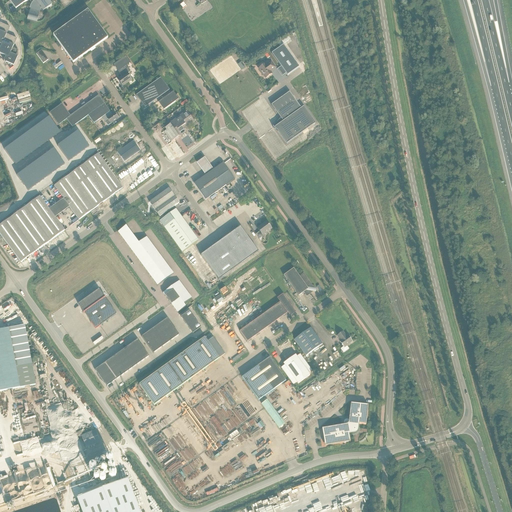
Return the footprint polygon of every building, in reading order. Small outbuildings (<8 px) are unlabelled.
[(10,0),(10,1),(16,9),(28,0),(29,0),(32,3),(30,5),(29,8),(31,9),(28,19),(37,22),(40,10),(41,8),(43,10),(52,6),(47,0),(34,0),(33,0),(10,0)] [(91,51),(95,48),(108,38),(88,10),(53,35),(73,63),(90,50),(91,51)] [(0,44),(1,45),(0,48),(0,54),(6,57),(4,61),(6,64),(10,70),(13,67),(14,66),(18,57),(18,50),(13,48),(17,39),(7,34),(10,27),(0,22),(0,44)] [(283,45),(271,54),(287,75),(299,67),(283,45)] [(36,54),(43,64),(48,60),(42,50),(36,54)] [(130,72),(126,66),(130,63),(126,56),(113,65),(118,72),(120,70),(124,76),(119,80),(123,86),(132,79),(128,74),(130,72)] [(276,68),(271,61),(266,65),(265,64),(258,69),(261,72),(260,73),(263,76),(263,75),(265,78),(272,74),(270,72),(276,68)] [(171,94),(169,91),(160,78),(136,96),(145,108),(162,95),(164,98),(158,103),(164,111),(179,100),(173,92),(171,94)] [(301,109),(289,92),(271,105),(283,122),(275,127),(274,128),(273,127),(278,132),(287,144),(315,123),(303,107),(301,109)] [(66,119),(72,127),(88,116),(94,123),(102,118),(108,126),(118,119),(115,113),(112,115),(98,96),(70,116),(62,104),(50,113),(58,125),(66,119)] [(187,127),(194,122),(186,111),(169,123),(170,124),(165,128),(166,130),(164,132),(171,142),(186,132),(183,128),(185,127),(187,127)] [(49,117),(45,121),(50,127),(54,124),(49,117)] [(41,123),(46,130),(50,127),(45,121),(41,123)] [(37,126),(42,133),(46,130),(41,123),(37,126)] [(60,132),(59,130),(54,124),(50,127),(56,136),(60,132)] [(33,129),(38,136),(42,133),(37,126),(33,129)] [(56,136),(50,127),(46,130),(52,139),(56,136)] [(29,132),(34,139),(38,136),(33,129),(29,132)] [(52,139),(46,130),(42,133),(48,142),(52,139)] [(74,134),(79,142),(84,139),(78,131),(74,134)] [(30,142),(34,139),(29,132),(25,135),(30,142)] [(48,142),(42,133),(38,136),(44,144),(48,142)] [(74,134),(70,137),(75,145),(79,142),(74,134)] [(25,135),(21,138),(25,145),(30,142),(25,135)] [(34,139),(40,147),(44,144),(38,136),(34,139)] [(71,148),(75,145),(70,137),(66,140),(71,148)] [(21,138),(17,141),(21,148),(25,145),(21,138)] [(34,139),(30,142),(36,150),(40,147),(34,139)] [(79,142),(85,150),(89,146),(84,139),(79,142)] [(63,154),(67,151),(71,148),(66,140),(58,146),(63,154)] [(17,151),(21,148),(17,141),(12,144),(17,151)] [(124,162),(140,151),(133,141),(117,152),(124,162)] [(32,153),(36,150),(30,142),(25,145),(32,153)] [(75,145),(81,152),(85,150),(79,142),(75,145)] [(13,154),(17,151),(12,144),(8,147),(13,154)] [(28,156),(32,153),(25,145),(21,148),(28,156)] [(71,148),(77,155),(81,152),(75,145),(71,148)] [(13,154),(8,147),(4,150),(9,157),(13,154)] [(17,151),(24,159),(28,156),(21,148),(17,151)] [(73,158),(77,155),(71,148),(67,151),(73,158)] [(56,161),(60,158),(54,149),(49,152),(55,160),(56,161)] [(13,154),(19,162),(24,159),(17,151),(13,154)] [(69,161),(73,158),(67,151),(63,154),(69,161)] [(45,155),(51,163),(55,160),(49,152),(45,155)] [(19,162),(13,154),(9,157),(15,165),(19,162)] [(98,154),(54,186),(79,220),(115,194),(123,188),(98,154)] [(45,155),(42,158),(47,166),(51,163),(45,155)] [(47,166),(42,158),(38,161),(43,168),(45,167),(47,166)] [(60,158),(56,161),(60,167),(65,164),(60,158)] [(51,163),(57,170),(60,167),(56,161),(55,160),(51,163)] [(38,161),(34,164),(39,171),(43,168),(38,161)] [(51,175),(57,170),(51,163),(47,166),(45,167),(51,175)] [(206,175),(194,184),(205,200),(234,180),(222,163),(206,175)] [(35,174),(39,171),(34,164),(30,167),(35,174)] [(29,179),(35,174),(30,167),(23,171),(29,179)] [(43,168),(39,171),(45,179),(51,175),(45,167),(43,168)] [(29,179),(23,171),(17,176),(23,183),(24,183),(29,179)] [(39,171),(35,174),(41,182),(45,179),(39,171)] [(28,191),(41,182),(35,174),(29,179),(24,183),(25,184),(24,185),(28,191)] [(160,217),(179,203),(169,188),(149,202),(160,217)] [(0,234),(21,263),(64,231),(39,197),(0,225),(0,234)] [(164,228),(180,216),(176,209),(159,221),(164,228)] [(259,239),(263,236),(263,235),(271,229),(266,222),(258,228),(260,231),(256,234),(259,239)] [(127,229),(125,226),(117,232),(119,235),(127,229)] [(240,228),(201,256),(219,280),(258,252),(240,228)] [(121,238),(130,232),(127,229),(119,235),(121,238)] [(121,238),(123,241),(132,234),(130,232),(121,238)] [(132,234),(123,241),(126,243),(134,237),(132,234)] [(136,240),(134,237),(126,243),(128,246),(136,240)] [(148,239),(146,237),(138,243),(140,246),(148,239)] [(148,239),(140,246),(142,248),(150,242),(148,239)] [(128,246),(130,249),(138,243),(137,242),(136,240),(128,246)] [(150,242),(142,248),(144,251),(152,245),(150,242)] [(140,246),(138,243),(130,249),(132,252),(140,246)] [(152,245),(144,251),(146,254),(155,248),(152,245)] [(132,252),(134,255),(142,248),(140,246),(132,252)] [(134,255),(136,257),(144,251),(142,248),(134,255)] [(149,257),(157,251),(155,248),(146,254),(149,257)] [(144,251),(136,257),(138,260),(146,254),(144,251)] [(157,251),(149,257),(151,260),(159,253),(157,251)] [(151,260),(153,262),(161,256),(159,253),(151,260)] [(146,254),(138,260),(140,263),(149,257),(146,254)] [(155,265),(163,259),(161,256),(153,262),(155,265)] [(140,263),(142,266),(151,260),(149,257),(140,263)] [(163,259),(155,265),(157,268),(165,262),(163,259)] [(153,262),(151,260),(142,266),(145,269),(153,262)] [(153,262),(145,269),(147,271),(155,265),(153,262)] [(157,268),(159,271),(167,265),(165,262),(157,268)] [(149,274),(157,268),(155,265),(147,271),(149,274)] [(169,267),(167,265),(159,271),(161,274),(169,267)] [(163,276),(171,270),(169,267),(161,274),(163,276)] [(159,271),(157,268),(149,274),(151,277),(159,271)] [(299,277),(293,269),(283,276),(298,296),(304,292),(307,297),(311,293),(314,291),(314,289),(312,286),(303,274),(299,277)] [(165,279),(174,273),(171,270),(163,276),(165,279)] [(153,280),(161,274),(159,271),(151,277),(153,280)] [(153,280),(155,283),(163,276),(161,274),(153,280)] [(155,283),(157,285),(165,279),(163,276),(155,283)] [(181,283),(172,289),(174,292),(183,286),(181,283)] [(183,286),(174,292),(176,295),(185,289),(183,286)] [(166,298),(174,292),(172,289),(164,295),(166,298)] [(176,295),(179,297),(187,291),(185,289),(176,295)] [(78,304),(96,329),(116,314),(99,290),(78,304)] [(189,294),(187,291),(179,297),(181,300),(189,294)] [(168,301),(176,295),(174,292),(166,298),(168,301)] [(181,300),(183,303),(191,297),(189,294),(181,300)] [(179,297),(176,295),(168,301),(170,303),(179,297)] [(290,316),(294,312),(283,296),(278,299),(280,302),(240,331),(247,342),(288,313),(290,316)] [(181,300),(179,297),(170,303),(172,306),(181,300)] [(193,300),(191,297),(183,303),(185,306),(192,300),(193,300)] [(172,306),(174,309),(183,303),(181,300),(172,306)] [(174,309),(177,312),(185,306),(183,303),(174,309)] [(187,309),(185,306),(177,312),(179,315),(187,309)] [(189,311),(181,317),(187,325),(195,319),(189,311)] [(167,319),(163,321),(169,330),(173,327),(167,319)] [(195,319),(187,325),(192,333),(201,328),(195,319)] [(163,321),(159,325),(164,333),(169,330),(163,321)] [(159,325),(155,327),(161,336),(164,333),(159,325)] [(0,391),(35,385),(25,326),(9,329),(0,330),(0,391)] [(155,327),(150,331),(156,339),(161,336),(155,327)] [(173,327),(169,330),(175,338),(179,335),(173,327)] [(320,348),(323,346),(310,328),(294,340),(306,356),(318,347),(320,348)] [(169,330),(164,333),(170,341),(175,338),(169,330)] [(150,331),(146,334),(152,342),(156,339),(150,331)] [(346,337),(343,332),(337,336),(340,341),(342,344),(342,345),(344,348),(344,347),(352,342),(353,342),(350,339),(348,336),(346,337)] [(164,333),(161,336),(166,344),(170,341),(164,333)] [(146,334),(142,337),(147,345),(152,342),(146,334)] [(161,336),(156,339),(162,347),(166,344),(161,336)] [(139,385),(154,406),(225,354),(213,338),(207,342),(204,338),(198,342),(175,359),(139,385)] [(156,339),(152,342),(158,350),(162,347),(156,339)] [(138,340),(132,344),(138,352),(139,351),(143,348),(138,340)] [(152,342),(147,345),(153,353),(158,350),(152,342)] [(132,344),(126,348),(132,356),(135,354),(138,352),(132,344)] [(126,348),(121,352),(127,360),(131,357),(132,356),(126,348)] [(143,348),(139,351),(145,359),(149,356),(143,348)] [(138,352),(135,354),(141,362),(145,359),(139,351),(138,352)] [(121,352),(116,356),(121,364),(123,363),(127,360),(121,352)] [(132,356),(131,357),(137,365),(141,362),(135,354),(132,356)] [(283,364),(284,365),(281,368),(293,385),(296,382),(298,384),(310,375),(309,374),(312,371),(300,354),(296,356),(295,355),(283,363),(283,364)] [(116,356),(110,359),(116,367),(119,366),(121,364),(116,356)] [(131,357),(127,360),(133,368),(137,365),(131,357)] [(259,400),(286,381),(269,358),(242,377),(259,400)] [(110,359),(105,363),(110,371),(114,368),(116,367),(110,359)] [(127,360),(123,363),(128,371),(133,368),(127,360)] [(105,363),(95,370),(101,378),(110,371),(105,363)] [(121,364),(119,366),(124,374),(128,371),(123,363),(121,364)] [(116,367),(114,368),(120,377),(124,374),(119,366),(116,367)] [(114,368),(110,371),(116,380),(120,377),(114,368)] [(110,371),(101,378),(107,387),(116,380),(110,371)] [(279,428),(283,425),(265,401),(261,404),(279,428)] [(366,425),(368,405),(351,404),(348,424),(322,429),(325,446),(350,442),(349,434),(354,433),(356,433),(357,432),(358,431),(358,430),(359,424),(366,425)] [(69,437),(70,439),(72,432),(74,432),(73,428),(74,423),(60,429),(59,435),(58,432),(56,433),(55,435),(60,436),(63,441),(60,451),(58,448),(55,449),(54,456),(60,453),(62,457),(67,458),(67,455),(75,457),(73,453),(72,453),(67,443),(69,437)] [(95,430),(81,436),(86,448),(100,442),(95,430)] [(40,436),(33,438),(35,446),(36,450),(43,448),(40,436)] [(32,494),(56,485),(50,466),(47,467),(45,463),(30,468),(32,473),(34,472),(35,475),(29,477),(32,485),(26,487),(28,491),(31,490),(32,494)] [(80,498),(78,499),(82,511),(138,511),(127,481),(80,498)]
